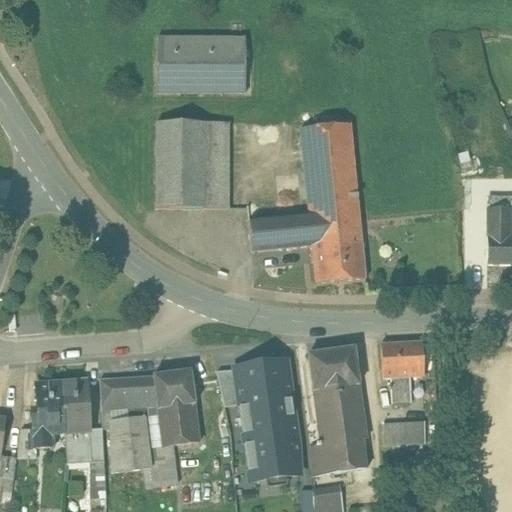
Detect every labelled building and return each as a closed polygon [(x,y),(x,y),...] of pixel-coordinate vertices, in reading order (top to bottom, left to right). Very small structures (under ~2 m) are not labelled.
[(245,40),(155,39),(156,94),(245,95),(245,40)] [(229,124),(156,124),(156,210),(229,210),(229,124)] [(350,126),(300,131),(308,216),(311,241),(361,236),(350,126)] [(466,151),(458,153),(461,165),(469,163),(466,151)] [(511,199),(486,198),(487,210),(511,210),(511,199)] [(511,210),(487,210),(486,228),(487,267),(511,266),(511,238),(511,239),(511,210)] [(308,216),(248,222),(251,254),(311,248),(310,242),(311,241),(308,216)] [(311,241),(310,242),(311,248),(315,286),(365,281),(361,236),(311,241)] [(421,344),(380,346),(382,382),(390,381),(390,389),(389,389),(389,391),(390,391),(391,405),(411,404),(410,379),(423,379),(421,344)] [(354,350),(308,356),(313,393),(359,386),(354,350)] [(300,479),(290,359),(223,365),(227,407),(244,405),(251,483),(300,479)] [(511,366),(460,368),(463,489),(511,487),(511,366)] [(190,373),(153,378),(153,379),(158,420),(162,449),(172,448),(199,444),(190,373)] [(149,455),(144,420),(151,419),(151,421),(158,420),(153,379),(110,382),(110,387),(113,423),(110,424),(111,459),(149,455)] [(87,383),(61,385),(64,434),(66,466),(68,466),(68,458),(90,457),(91,457),(90,431),(87,383)] [(61,385),(36,386),(38,412),(32,412),(33,428),(32,428),(32,430),(34,430),(35,450),(53,449),(52,435),(64,434),(61,385)] [(359,386),(313,393),(319,445),(316,445),(316,446),(316,448),(362,441),(366,440),(359,386)] [(110,387),(99,388),(101,424),(110,424),(113,423),(110,387)] [(174,460),(173,451),(172,448),(162,449),(158,420),(151,421),(151,419),(144,420),(149,455),(150,463),(174,460)] [(424,423),(412,424),(413,446),(424,446),(424,423)] [(412,424),(394,425),(395,447),(413,446),(412,424)] [(394,425),(382,426),(383,448),(395,447),(394,425)] [(32,430),(20,431),(16,460),(36,460),(35,450),(34,430),(32,430)] [(90,465),(104,464),(102,431),(90,431),(91,457),(90,457),(90,465)] [(362,441),(316,448),(316,446),(310,447),(312,479),(366,471),(362,441)] [(150,463),(149,455),(111,459),(112,491),(125,490),(123,474),(143,471),(151,470),(150,463)] [(68,458),(68,466),(90,465),(90,457),(68,458)] [(0,460),(0,459),(0,504),(10,505),(16,461),(0,458),(0,460)] [(177,486),(174,460),(150,463),(151,470),(143,471),(146,491),(177,486)] [(104,464),(90,465),(90,494),(105,493),(104,464)] [(343,511),(339,488),(312,492),(313,511),(343,511)]
